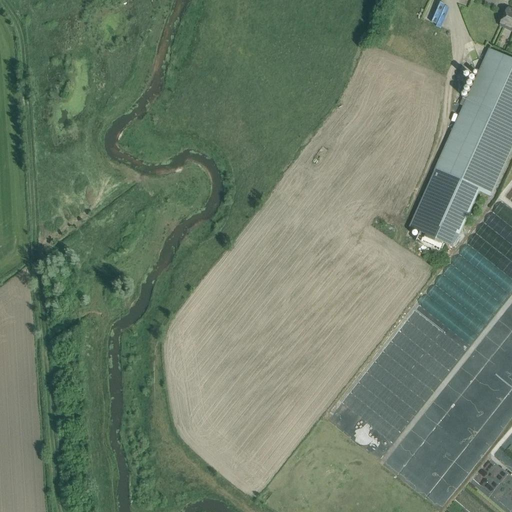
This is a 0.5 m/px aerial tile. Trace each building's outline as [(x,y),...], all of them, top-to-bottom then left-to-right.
[(511,9),(508,8),(500,26),(511,31),(511,9)] [(491,196),(511,148),(511,58),(489,49),(434,171),(435,171),(410,226),(453,245),(460,235),(480,191),(491,196)] [(489,214),(436,284),(441,284),(449,290),(430,291),(418,306),(449,329),(467,323),(480,333),(494,314),(490,311),(490,305),(485,311),(482,311),(482,304),(478,302),(475,291),(510,290),(511,287),(511,241),(511,239),(498,229),(494,229),(493,223),(496,220),(489,214)] [(416,242),(441,253),(445,244),(420,232),(416,242)] [(414,309),(342,403),(370,424),(379,421),(381,418),(394,422),(396,426),(402,431),(415,413),(411,410),(413,404),(412,403),(414,400),(410,399),(406,387),(413,384),(409,373),(416,375),(419,365),(432,369),(437,354),(443,352),(446,354),(448,346),(451,353),(449,352),(451,357),(454,352),(450,349),(454,347),(451,337),(414,309)]
